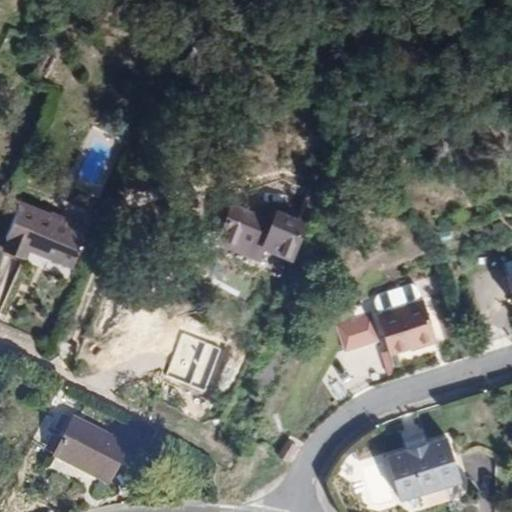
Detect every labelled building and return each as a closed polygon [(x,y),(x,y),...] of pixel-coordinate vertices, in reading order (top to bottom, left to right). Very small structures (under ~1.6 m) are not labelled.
[(224,233),(242,241),(256,210),(237,203),(224,233)] [(0,241),(0,251),(7,255),(25,211),(13,205),(0,232),(0,240),(0,241)] [(262,230),(259,239),(286,250),(300,219),(273,207),(269,216),(263,214),(257,228),(262,230)] [(256,210),(242,241),(251,244),(254,237),(259,239),(262,230),(257,228),(263,214),(256,210)] [(25,211),(7,255),(15,259),(19,250),(36,257),(50,222),(25,211)] [(36,257),(58,269),(74,233),(50,222),(36,257)] [(74,233),(58,269),(63,271),(80,236),(74,233)] [(391,290),(393,303),(414,300),(412,287),(391,290)] [(428,296),(381,312),(393,350),(440,334),(428,296)] [(375,313),(341,324),(349,349),(383,338),(375,313)] [(85,469),(106,433),(74,417),(55,453),(85,469)] [(127,444),(106,433),(85,469),(108,480),(127,444)] [(404,441),(406,447),(427,441),(424,434),(404,441)] [(427,441),(406,447),(386,455),(400,497),(460,477),(446,436),(427,441)] [(301,443),(292,438),(290,443),(290,444),(284,454),(290,458),(296,448),(298,449),(301,443)]
